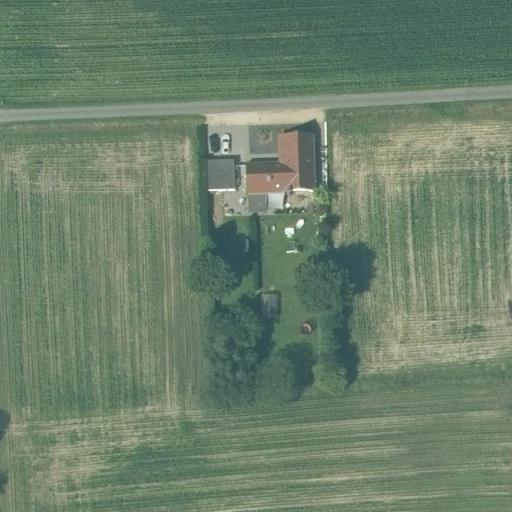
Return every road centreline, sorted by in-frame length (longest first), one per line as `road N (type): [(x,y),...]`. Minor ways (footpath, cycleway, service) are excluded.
road 1 (unclassified): [(179,110),(511,95)]
road 2 (residential): [(179,110),(0,115)]
